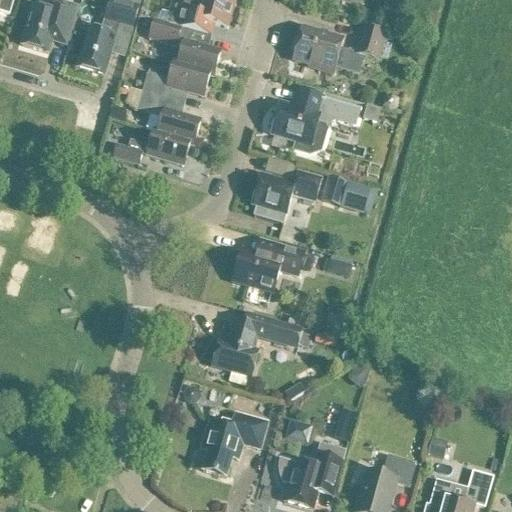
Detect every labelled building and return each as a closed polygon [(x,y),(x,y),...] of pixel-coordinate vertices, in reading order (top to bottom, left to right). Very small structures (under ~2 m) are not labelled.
[(0,0),(0,16),(8,19),(13,4),(0,0)] [(132,33),(139,10),(141,2),(135,0),(111,0),(101,37),(89,33),(77,72),(104,80),(116,41),(114,41),(117,29),(132,33)] [(227,33),(234,11),(200,1),(196,0),(184,0),(182,11),(175,10),(170,29),(211,41),(215,29),(227,33)] [(196,0),(200,1),(234,11),(236,0),(196,0)] [(66,52),(78,12),(50,4),(46,15),(33,11),(21,50),(48,58),(51,48),(66,52)] [(176,53),(182,33),(153,25),(147,44),(176,53)] [(377,65),(385,37),(364,31),(356,58),(341,53),(343,44),(302,32),(293,65),(319,72),(318,74),(333,79),(335,72),(358,78),(363,61),(377,65)] [(210,79),(209,81),(213,82),(220,57),(184,46),(177,67),(177,69),(210,79)] [(177,69),(177,67),(174,66),(169,83),(147,77),(142,96),(184,109),(188,97),(203,102),(209,81),(210,79),(177,69)] [(361,114),(324,103),(299,95),(295,107),(300,109),(299,114),(281,108),(272,139),(294,146),(291,156),(309,161),(321,157),(330,129),(335,126),(356,132),(361,114)] [(181,120),(184,109),(142,96),(136,116),(161,123),(158,136),(157,138),(190,148),(189,150),(193,151),(200,126),(181,120)] [(391,118),(399,114),(400,105),(393,99),(385,103),(383,112),(391,118)] [(157,138),(158,136),(154,135),(146,160),(183,171),(189,150),(190,148),(157,138)] [(143,173),(144,171),(139,169),(142,157),(116,150),(112,164),(143,173)] [(314,207),(321,185),(298,178),(295,189),(260,179),(251,210),(256,211),(253,221),(283,229),(291,201),(314,207)] [(328,182),(321,206),(341,212),(348,188),(328,182)] [(299,274),(304,257),(277,250),(273,264),(244,256),(236,287),(249,291),(249,292),(258,295),(259,293),(273,297),(281,269),(299,274)] [(329,265),(326,276),(334,278),(338,276),(340,268),(329,265)] [(302,334),(246,318),(242,329),(234,327),(231,339),(233,339),(230,349),(219,346),(212,370),(251,381),(258,356),(252,355),(255,344),(296,356),(302,334)] [(185,393),(181,397),(182,405),(187,409),(194,408),(198,403),(198,396),(192,392),(185,393)] [(348,448),(357,417),(344,413),(335,444),(348,448)] [(260,454),(268,428),(235,419),(236,420),(232,432),(209,426),(201,455),(202,455),(203,452),(209,454),(202,476),(226,482),(232,460),(238,462),(237,465),(238,465),(243,450),(260,454)] [(313,431),(290,425),(285,444),(308,450),(313,431)] [(443,465),(448,447),(431,442),(426,461),(443,465)] [(332,504),(342,467),(345,455),(319,448),(313,470),(295,465),(295,467),(279,463),(280,464),(279,468),(279,472),(279,475),(280,479),(282,482),(284,485),(286,488),(289,488),(283,507),(302,511),(313,511),(317,499),(332,504)] [(409,492),(416,469),(393,462),(387,482),(366,476),(355,511),(389,511),(396,488),(409,492)] [(427,511),(426,511),(472,511),(473,509),(482,511),(484,511),(493,482),(472,476),(467,493),(436,485),(429,511),(427,511)]
